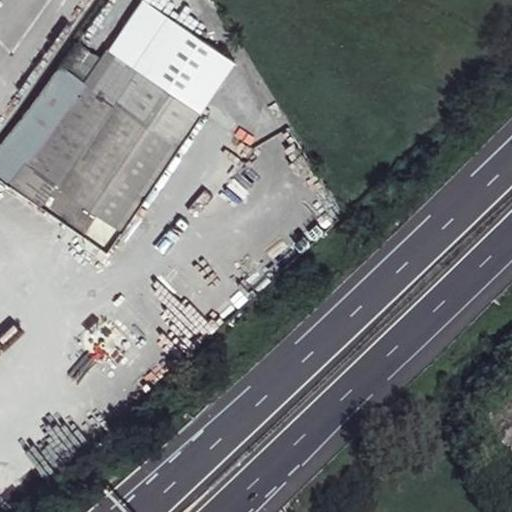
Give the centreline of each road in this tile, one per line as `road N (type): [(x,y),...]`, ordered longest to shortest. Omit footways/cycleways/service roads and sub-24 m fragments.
road 1 (motorway): [(511,156),(143,507)]
road 2 (motorway): [(221,511),(511,231)]
